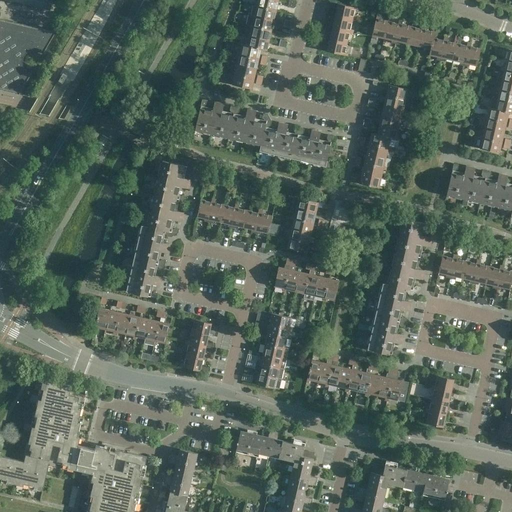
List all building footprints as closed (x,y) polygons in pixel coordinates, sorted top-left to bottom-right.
[(8,0),(50,10),(52,0),(8,0)] [(276,10),(278,0),(276,0),(258,0),(257,4),(254,3),(254,5),(276,10)] [(329,1),(329,2),(328,6),(334,8),(334,7),(336,6),(337,8),(335,16),(352,20),(354,10),(358,10),(358,8),(329,1)] [(274,20),(276,10),(254,5),(253,7),(256,8),(255,16),(274,20)] [(0,89),(19,94),(32,73),(31,73),(29,76),(28,76),(25,73),(22,70),(21,67),(20,63),(20,59),(21,55),(24,52),(27,49),(30,48),(34,47),(38,47),(42,49),(44,50),(43,53),(43,54),(59,26),(56,32),(0,18),(0,17),(1,13),(0,12),(0,89)] [(384,38),(388,21),(378,19),(379,16),(377,15),(371,38),(373,39),(377,36),(384,38)] [(271,30),(274,20),(255,16),(253,24),(249,23),(249,25),(271,30)] [(350,29),(352,20),(335,16),(334,23),(332,24),(331,23),(331,22),(325,21),(324,25),(353,32),(353,30),(350,29)] [(395,44),(401,21),(399,20),(398,23),(388,21),(384,38),(392,40),(394,44),(395,44)] [(408,44),(411,27),(402,24),(402,21),(401,21),(395,44),(396,44),(400,42),(408,44)] [(269,40),(271,30),(249,25),(249,27),(252,28),(250,36),(269,40)] [(352,34),(353,32),(324,25),(323,30),(329,31),(331,30),(332,32),(330,39),(347,43),(349,33),(352,34)] [(419,49),(424,26),(422,26),(421,29),(411,27),(408,44),(415,45),(417,49),(419,49)] [(430,55),(434,38),(435,32),(425,30),(426,27),(424,26),(419,49),(420,50),(424,47),(430,49),(429,55),(430,55)] [(267,51),(269,40),(250,36),(248,45),(247,46),(261,49),(267,51)] [(441,61),(446,37),(444,37),(443,40),(434,38),(430,55),(437,56),(439,60),(441,61)] [(453,60),(457,43),(447,41),(448,38),(446,37),(441,61),(442,61),(446,58),(453,60)] [(345,53),(347,43),(330,39),(328,46),(327,48),(325,46),(320,44),(319,49),(347,56),(348,53),(345,53)] [(259,59),(261,49),(247,46),(248,45),(242,44),(242,43),(239,42),(238,44),(242,45),(240,53),(237,52),(236,53),(259,59)] [(464,66),(469,43),(467,42),(466,46),(457,43),(453,60),(460,62),(462,66),(464,66)] [(471,43),(469,43),(464,66),(465,66),(469,64),(477,66),(481,49),(470,46),(471,43)] [(256,69),(259,59),(236,53),(236,55),(239,56),(237,64),(256,69)] [(366,60),(361,59),(358,71),(364,72),(366,60)] [(511,71),(511,60),(507,60),(505,68),(501,67),(501,69),(511,71)] [(254,78),(256,69),(237,64),(235,72),(232,72),(232,73),(254,78)] [(511,81),(511,71),(501,69),(501,70),(504,71),(502,80),(511,81)] [(252,89),(254,78),(232,73),(231,75),(234,76),(232,85),(252,89)] [(511,92),(511,81),(502,80),(500,88),(497,87),(496,89),(511,92)] [(389,84),(386,95),(409,100),(409,98),(406,97),(408,89),(389,84)] [(511,103),(511,92),(496,89),(496,90),(499,91),(497,100),(511,103)] [(408,102),(409,100),(386,95),(384,105),(403,109),(405,101),(408,102)] [(195,130),(228,138),(234,113),(235,107),(231,106),(230,110),(232,113),(222,111),(223,104),(215,102),(213,109),(204,106),(206,105),(207,100),(202,99),(201,106),(195,130)] [(511,113),(511,103),(497,100),(495,109),(489,108),(490,106),(486,105),(486,108),(489,108),(508,113),(511,113)] [(401,118),(403,109),(384,105),(382,115),(404,120),(404,118),(401,118)] [(228,138),(261,145),(266,127),(268,127),(271,126),(272,122),(268,114),(264,113),(263,118),(265,120),(255,118),(256,111),(247,109),(246,116),(236,114),(239,112),(240,108),(235,107),(234,113),(228,138)] [(506,123),(508,113),(489,108),(487,116),(484,115),(484,117),(506,123)] [(404,122),(404,120),(382,115),(379,125),(399,129),(400,121),(404,122)] [(504,133),(506,123),(484,117),(483,119),(486,120),(484,128),(504,133)] [(374,124),(371,123),(364,121),(362,127),(373,129),(374,124)] [(259,151),(292,159),(297,137),(298,134),(300,128),(295,127),(294,131),(296,134),(286,132),(288,125),(279,123),(277,130),(268,127),(266,127),(261,145),(259,151)] [(397,137),(399,129),(379,125),(377,134),(400,139),(400,138),(397,137)] [(292,159),(326,166),(331,142),(333,136),(328,134),(327,139),(329,141),(319,139),(321,132),(312,130),(310,137),(301,135),(303,133),(304,129),(300,128),(298,134),(297,137),(292,159)] [(502,143),(504,133),(484,128),(483,136),(480,136),(479,137),(502,143)] [(400,139),(377,134),(371,133),(369,143),(392,149),(392,147),(389,146),(390,138),(399,141),(400,139)] [(499,153),(502,143),(479,137),(479,139),(482,140),(480,148),(499,153)] [(391,150),(392,149),(369,143),(367,153),(386,158),(388,150),(391,150)] [(384,166),(386,158),(367,153),(364,163),(387,169),(387,167),(384,166)] [(163,160),(155,194),(179,199),(186,201),(187,196),(183,195),(180,197),(182,187),(189,189),(191,180),(184,178),(186,169),(188,172),(192,173),(194,164),(192,161),(171,156),(169,162),(163,160)] [(387,170),(387,169),(364,163),(362,173),(381,178),(383,169),(387,170)] [(451,173),(447,194),(480,202),(485,181),(485,178),(487,171),(482,170),(481,175),(483,177),(473,175),(475,168),(466,166),(464,173),(455,171),(457,169),(458,165),(453,164),(451,173)] [(485,181),(480,202),(511,209),(511,184),(506,183),(508,176),(499,174),(497,181),(487,178),(490,177),(491,173),(487,171),(485,178),(485,181)] [(379,186),(381,178),(362,173),(359,183),(382,189),(383,186),(379,186)] [(155,194),(147,226),(147,227),(177,233),(178,233),(179,229),(175,228),(172,230),(174,220),(181,222),(183,213),(177,211),(179,201),(180,204),(185,205),(186,201),(179,199),(155,194)] [(318,202),(296,197),(295,199),(298,200),(296,208),(316,213),(318,202)] [(208,222),(214,199),(212,199),(211,202),(201,199),(197,216),(205,218),(207,222),(208,222)] [(221,222),(225,205),(215,203),(216,200),(214,199),(208,222),(210,223),(214,220),(221,222)] [(232,228),(237,205),(235,204),(234,207),(225,205),(221,222),(228,224),(230,227),(232,228)] [(244,227),(248,210),(238,208),(239,205),(237,205),(232,228),(233,228),(237,225),(244,227)] [(313,223),(313,222),(316,213),(296,208),(295,216),(291,216),(291,218),(313,223)] [(255,233),(260,210),(258,210),(258,213),(248,210),(244,227),(251,229),(254,233),(255,233)] [(262,211),(260,210),(255,233),(257,233),(260,231),(268,233),(270,223),(272,216),(262,214),(262,211)] [(322,229),(323,225),(318,223),(313,222),(313,223),(291,218),(291,219),(294,220),(292,228),(311,233),(312,227),(322,229)] [(404,218),(396,252),(417,256),(420,257),(427,259),(428,254),(424,253),(421,255),(423,245),(430,247),(432,238),(425,236),(427,227),(429,229),(433,230),(434,225),(404,218)] [(142,225),(134,258),(155,263),(158,263),(165,265),(166,260),(162,260),(159,261),(161,252),(168,253),(170,244),(163,243),(165,233),(167,236),(171,237),(177,233),(147,227),(147,226),(142,225)] [(309,243),(311,233),(292,228),(290,236),(287,235),(286,237),(309,243)] [(306,253),(309,243),(286,237),(286,239),(289,240),(287,248),(306,253)] [(396,252),(388,284),(388,285),(406,289),(418,292),(419,290),(420,287),(416,286),(413,288),(415,278),(422,280),(424,271),(417,269),(420,259),(422,262),(426,263),(427,259),(420,257),(417,256),(396,252)] [(450,279),(455,255),(454,255),(453,258),(443,256),(439,273),(446,274),(449,278),(450,279)] [(463,278),(467,261),(457,259),(458,256),(455,255),(450,279),(451,279),(455,276),(463,278)] [(134,258),(126,291),(157,298),(158,293),(154,292),(151,294),(153,284),(160,286),(162,277),(155,275),(158,265),(160,269),(163,270),(165,265),(158,263),(155,263),(134,258)] [(294,291),(299,271),(293,270),(296,261),(291,260),(290,265),(289,269),(284,292),(286,292),(286,289),(294,291)] [(473,284),(479,261),(477,260),(476,263),(467,261),(463,278),(470,280),(472,283),(473,284)] [(486,283),(490,267),(480,264),(481,261),(479,261),(473,284),(475,284),(479,282),(486,283)] [(497,289),(502,266),(501,266),(500,269),(490,267),(486,283),(493,285),(495,289),(497,289)] [(504,267),(502,266),(497,289),(498,290),(502,287),(510,289),(511,278),(511,271),(504,270),(504,267)] [(284,292),(289,269),(278,267),(274,286),(283,288),(282,291),(284,292)] [(314,295),(319,276),(313,275),(314,270),(310,269),(309,274),(304,296),(303,298),(313,300),(314,295)] [(304,296),(309,274),(299,271),(294,291),(303,293),(302,296),(304,296)] [(324,301),(329,278),(319,276),(314,295),(323,297),(322,300),(324,301)] [(339,281),(329,278),(324,301),(325,301),(326,298),(335,300),(339,281)] [(383,283),(375,316),(396,321),(399,322),(405,323),(406,318),(402,317),(399,319),(402,310),(409,311),(411,302),(404,301),(406,291),(408,294),(412,295),(418,292),(406,289),(388,285),(388,284),(383,283)] [(105,329),(110,310),(100,307),(95,330),(97,330),(97,327),(105,329)] [(115,335),(120,312),(110,310),(105,329),(114,331),(113,334),(115,335)] [(126,334),(130,315),(120,312),(115,335),(117,335),(117,332),(126,334)] [(291,318),(272,313),(270,324),(292,329),(292,327),(289,326),(291,318)] [(135,339),(140,317),(130,315),(126,334),(134,336),(133,339),(135,339)] [(396,321),(375,316),(367,349),(398,356),(399,351),(395,350),(392,352),(394,342),(401,344),(403,335),(396,333),(398,324),(400,327),(404,328),(405,323),(399,322),(396,321)] [(146,338),(150,319),(140,317),(135,339),(137,340),(137,337),(146,338)] [(154,344),(160,322),(150,319),(146,338),(153,340),(153,343),(154,344)] [(220,325),(211,323),(191,319),(191,321),(194,322),(192,331),(208,335),(210,328),(219,330),(220,325)] [(170,324),(160,322),(154,344),(156,344),(157,341),(166,343),(170,324)] [(292,331),(292,329),(270,324),(267,333),(286,338),(288,330),(292,331)] [(207,343),(208,335),(192,331),(189,341),(186,340),(186,342),(214,349),(215,345),(207,343)] [(285,346),(286,338),(267,333),(265,344),(287,349),(288,347),(285,346)] [(213,353),(214,349),(186,342),(185,344),(188,345),(186,355),(203,359),(205,351),(213,353)] [(288,349),(287,349),(265,344),(263,353),(282,358),(286,359),(288,349)] [(280,366),(282,358),(263,353),(260,364),(283,369),(283,367),(280,366)] [(333,360),(334,355),(329,354),(327,363),(321,362),(317,381),(325,383),(325,386),(326,387),(333,360)] [(201,366),(203,359),(186,355),(184,364),(181,364),(180,366),(209,373),(210,368),(201,366)] [(337,386),(341,367),(336,365),(338,356),(334,355),(333,360),(326,387),(328,387),(329,384),(330,384),(337,386)] [(317,381),(321,362),(311,360),(306,382),(308,383),(309,380),(317,381)] [(366,396),(371,374),(372,374),(373,369),(374,364),(369,363),(367,373),(362,371),(357,391),(365,393),(364,396),(366,396)] [(284,369),(283,369),(260,364),(258,374),(277,378),(281,379),(284,369)] [(346,391),(351,369),(341,367),(337,386),(345,388),(345,391),(346,391)] [(386,401),(391,378),(393,368),(389,368),(389,370),(387,369),(386,377),(381,376),(377,395),(385,397),(384,400),(386,401)] [(408,382),(402,381),(397,380),(399,372),(398,372),(398,369),(393,368),(391,378),(386,401),(388,401),(389,398),(397,400),(400,390),(406,392),(408,382)] [(357,391),(362,371),(351,369),(346,391),(348,392),(349,389),(357,391)] [(275,386),(277,378),(258,374),(256,384),(278,389),(278,387),(275,386)] [(381,376),(372,374),(371,374),(366,396),(368,396),(369,393),(377,395),(381,376)] [(431,385),(431,387),(454,392),(454,391),(452,387),(454,379),(437,375),(434,386),(431,385)] [(134,511),(136,503),(134,502),(136,492),(139,493),(143,476),(140,475),(142,465),(145,465),(147,457),(127,452),(124,452),(124,451),(115,449),(115,452),(104,449),(105,447),(104,446),(103,449),(101,448),(100,450),(78,445),(80,437),(78,437),(81,423),(78,422),(81,409),(79,408),(81,398),(84,398),(86,389),(44,380),(41,388),(44,389),(42,399),(39,399),(35,416),(38,416),(35,427),(33,426),(29,443),(31,444),(29,454),(26,453),(24,461),(0,455),(0,478),(7,480),(6,482),(23,486),(24,484),(34,486),(34,489),(43,491),(49,463),(57,465),(58,463),(68,465),(67,468),(93,474),(91,482),(94,482),(90,496),(93,496),(90,510),(92,511),(134,511)] [(454,394),(454,392),(431,387),(430,389),(433,389),(431,399),(448,403),(450,396),(454,394)] [(446,410),(448,403),(431,399),(429,409),(426,408),(425,410),(448,416),(449,414),(446,410)] [(511,405),(505,404),(503,412),(506,413),(505,416),(511,418),(511,405)] [(448,417),(448,416),(425,410),(425,412),(428,413),(426,423),(442,427),(444,419),(448,417)] [(511,418),(505,416),(504,421),(502,421),(500,427),(511,430),(511,418)] [(511,430),(500,427),(498,436),(500,436),(499,440),(511,443),(511,430)] [(268,458),(274,431),(270,430),(269,434),(271,436),(270,438),(262,436),(257,459),(259,453),(268,455),(267,457),(268,458)] [(256,458),(257,459),(262,436),(240,431),(239,438),(233,436),(230,450),(256,457),(256,458)] [(279,458),(283,441),(275,439),(275,437),(277,436),(278,431),(274,431),(268,458),(269,458),(269,456),(279,458)] [(315,453),(308,451),(304,450),(305,442),(294,439),(293,443),(283,441),(279,458),(294,462),(293,466),(311,470),(315,453)] [(170,454),(170,458),(197,465),(197,464),(195,463),(197,453),(180,449),(178,458),(176,458),(175,455),(170,454)] [(197,465),(170,458),(169,463),(173,464),(173,463),(176,462),(177,463),(175,471),(192,475),(195,465),(197,465)] [(402,486),(406,469),(396,467),(397,463),(386,460),(384,469),(373,466),(369,483),(386,487),(387,483),(402,486)] [(309,478),(311,470),(293,466),(291,475),(289,475),(289,476),(316,482),(317,478),(313,477),(312,477),(310,478),(309,478)] [(412,491),(417,472),(406,469),(402,486),(412,489),(412,491)] [(190,484),(192,475),(175,471),(173,479),(172,479),(170,477),(170,476),(166,475),(165,479),(192,486),(192,485),(190,484)] [(422,497),(427,474),(417,472),(412,491),(413,491),(414,489),(423,491),(422,497)] [(449,479),(427,474),(422,497),(423,497),(424,495),(444,500),(443,506),(448,508),(453,487),(447,485),(449,479)] [(315,486),(316,482),(289,476),(291,477),(288,487),(306,491),(308,482),(309,483),(311,485),(315,486)] [(192,486),(165,479),(164,484),(168,485),(168,484),(171,483),(172,484),(170,492),(188,496),(190,486),(192,486)] [(384,497),(386,487),(369,483),(367,491),(366,491),(364,488),(360,487),(359,492),(386,498),(386,497),(384,497)] [(304,499),(306,491),(288,487),(286,496),(284,496),(284,497),(311,503),(312,499),(308,498),(307,498),(305,499),(304,499)] [(188,511),(184,511),(188,496),(170,492),(168,502),(164,501),(161,511),(188,511)] [(386,499),(386,498),(359,492),(358,496),(362,497),(362,496),(365,495),(366,496),(364,504),(381,508),(384,498),(386,499)] [(310,507),(311,503),(284,497),(286,498),(284,508),(301,511),(303,503),(304,504),(306,506),(310,507)]
